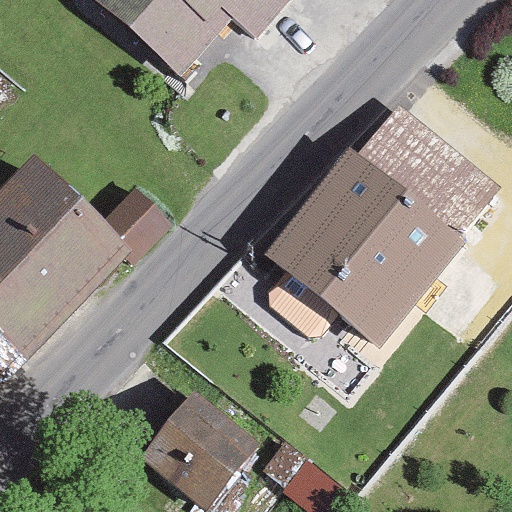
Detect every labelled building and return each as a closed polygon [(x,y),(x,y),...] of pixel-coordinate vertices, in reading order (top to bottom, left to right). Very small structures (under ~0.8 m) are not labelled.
[(114,0),(110,5),(185,67),(215,32),(211,28),(223,15),(257,42),(291,0),(114,0)] [(393,122),(361,170),(457,250),(500,201),(399,116),(393,122)] [(457,250),(361,170),(356,166),(275,263),(286,273),(268,294),(267,310),(303,342),(318,341),(337,319),(370,349),(457,250)] [(0,340),(24,362),(123,257),(99,238),(36,181),(0,219),(0,340)] [(170,231),(158,220),(136,198),(99,238),(123,257),(133,269),(170,231)] [(0,388),(4,385),(24,362),(0,340),(0,388)] [(204,511),(209,511),(254,457),(197,410),(150,465),(204,511)] [(294,494),(326,511),(341,511),(357,485),(314,460),(294,494)]
